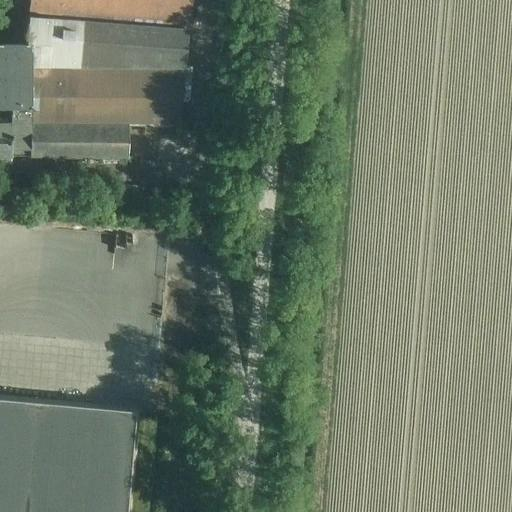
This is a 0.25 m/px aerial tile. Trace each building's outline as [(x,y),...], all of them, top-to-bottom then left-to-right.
[(30,69),(184,69),(189,0),(29,0),(26,45),(30,45),(30,69)] [(26,111),(27,126),(126,126),(179,126),(183,72),(26,71),(26,111)] [(0,157),(11,157),(11,148),(27,149),(27,126),(26,111),(10,111),(10,119),(0,118),(0,157)] [(27,149),(27,158),(126,158),(126,126),(27,126),(27,149)] [(155,333),(158,294),(146,293),(144,332),(155,333)] [(6,395),(28,396),(28,388),(6,387),(6,395)] [(0,511),(124,511),(133,411),(0,399),(0,511)]
